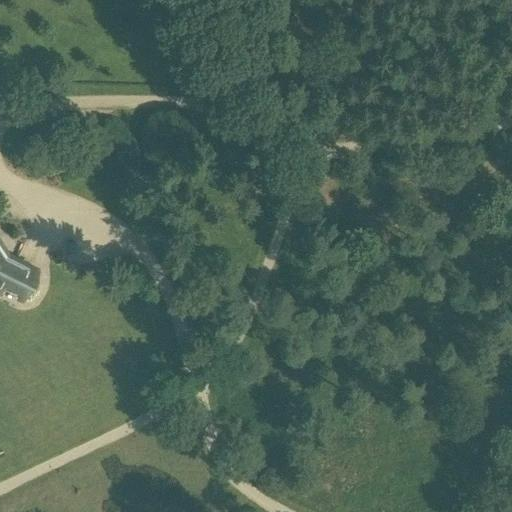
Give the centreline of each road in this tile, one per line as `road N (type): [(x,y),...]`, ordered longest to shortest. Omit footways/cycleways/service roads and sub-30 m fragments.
road 1 (track): [(334,151),(346,0)]
road 2 (track): [(273,115),(197,0)]
